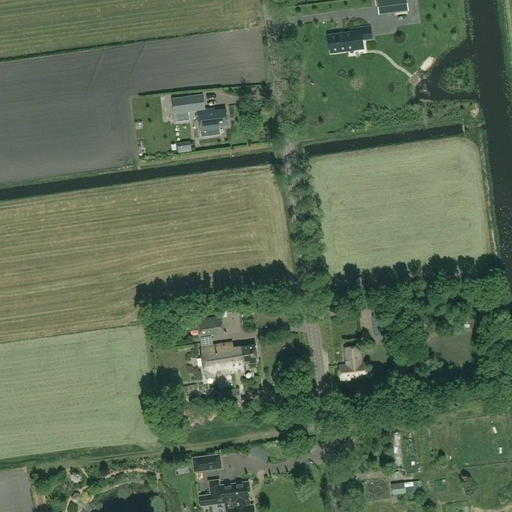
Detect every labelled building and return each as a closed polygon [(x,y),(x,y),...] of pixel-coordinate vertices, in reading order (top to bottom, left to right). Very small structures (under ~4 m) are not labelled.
[(406,0),(379,0),(378,0),(380,14),(408,11),(406,0)] [(352,33),(329,36),(331,53),(356,50),(355,42),(362,41),(372,39),(370,27),(352,29),(352,33)] [(203,95),(172,99),(174,114),(199,111),(202,137),(218,134),(217,126),(220,126),(220,125),(228,124),(226,109),(215,111),(214,108),(205,109),(203,95)] [(384,321),(383,314),(373,316),(375,336),(385,335),(385,328),(389,328),(388,321),(384,321)] [(197,320),(201,348),(214,346),(213,345),(211,335),(223,332),(221,316),(197,320)] [(213,345),(214,346),(201,348),(206,377),(216,375),(216,374),(223,373),(224,374),(245,370),(244,364),(258,361),(255,344),(233,347),(232,342),(213,345)] [(347,364),(339,365),(341,380),(369,377),(367,362),(361,363),(359,346),(345,348),(347,364)] [(241,401),(240,391),(239,388),(219,391),(221,404),(241,401)] [(220,468),(219,456),(193,459),(195,471),(209,470),(220,468)] [(245,500),(247,500),(248,499),(248,498),(248,497),(248,496),(248,492),(250,491),(249,483),(224,486),(224,487),(220,488),(219,481),(210,482),(211,495),(200,497),(201,506),(227,502),(227,509),(226,509),(226,511),(254,511),(253,506),(246,507),(245,500)] [(406,493),(406,492),(404,482),(391,484),(393,495),(406,493)]
